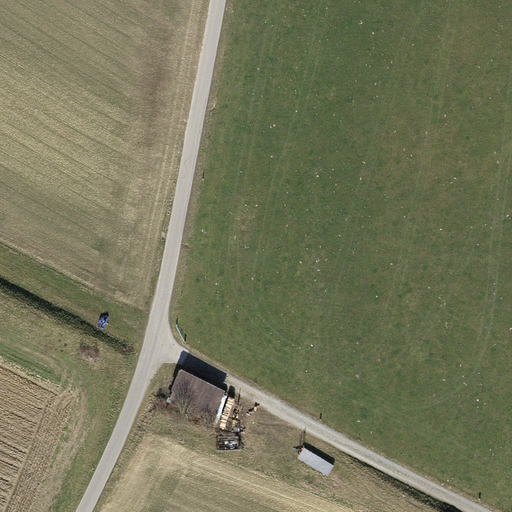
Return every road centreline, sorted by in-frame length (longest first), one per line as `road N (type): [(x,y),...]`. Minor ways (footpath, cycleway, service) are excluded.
road 1 (unclassified): [(79,511),(162,343),(220,0)]
road 2 (track): [(477,511),(162,343)]
